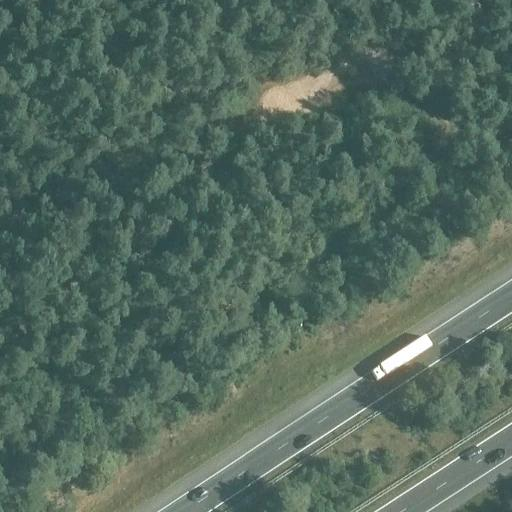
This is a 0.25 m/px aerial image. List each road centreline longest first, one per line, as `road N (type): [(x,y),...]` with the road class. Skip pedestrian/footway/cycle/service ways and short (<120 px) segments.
road 1 (motorway): [(511,297),(183,511)]
road 2 (motorway): [(409,511),(511,444)]
